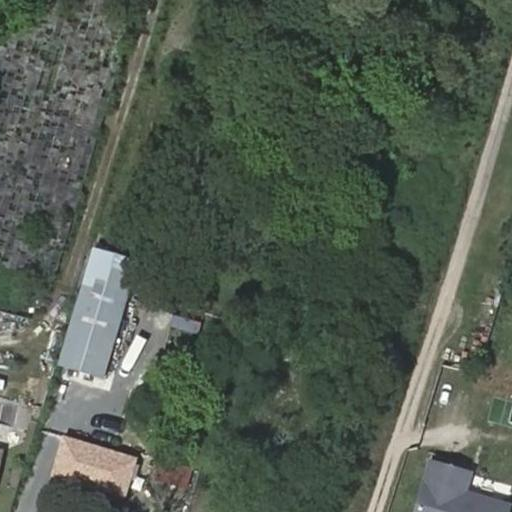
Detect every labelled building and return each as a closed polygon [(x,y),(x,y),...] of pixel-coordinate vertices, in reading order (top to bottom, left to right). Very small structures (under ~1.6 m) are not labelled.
[(137,261),(97,249),(61,365),(102,378),(137,261)] [(134,458),(70,439),(59,476),(123,495),(134,458)] [(192,468),(165,460),(160,477),(187,485),(192,468)] [(441,511),(455,467),(435,460),(418,511),(441,511)] [(509,511),(511,505),(467,491),(473,472),(455,467),(441,511),(509,511)]
